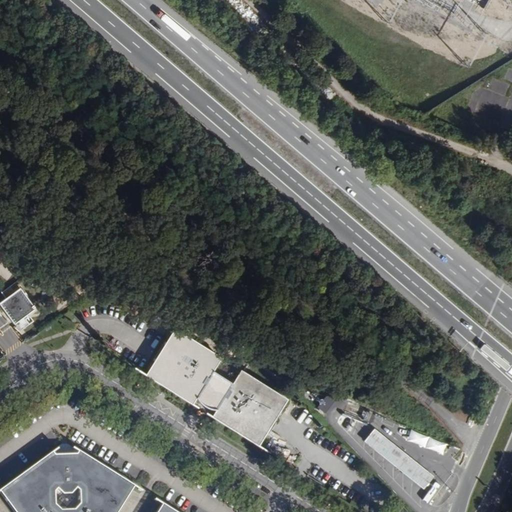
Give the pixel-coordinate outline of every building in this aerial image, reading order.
[(36,311),(20,289),(0,304),(0,308),(14,327),(36,311)] [(209,377),(220,358),(175,330),(146,376),(191,404),(203,385),(200,382),(205,374),(209,377)] [(286,399),(240,371),(229,389),(232,391),(227,399),(224,397),(211,417),(257,446),(286,399)] [(205,374),(200,382),(203,385),(209,377),(205,374)] [(232,391),(229,389),(224,397),(227,399),(232,391)] [(325,408),(322,412),(327,416),(338,404),(331,401),(330,402),(324,399),(321,403),(325,408)] [(373,428),(362,442),(369,447),(379,455),(388,463),(408,479),(416,486),(421,490),(432,476),(427,473),(417,465),(398,449),(388,441),(379,434),(373,428)] [(411,431),(406,441),(442,456),(446,445),(411,431)] [(80,452),(76,450),(74,453),(54,454),(52,451),(49,454),(52,458),(76,457),(80,452)] [(114,511),(132,485),(80,452),(76,457),(52,458),(49,454),(0,488),(0,491),(15,511),(114,511)]
